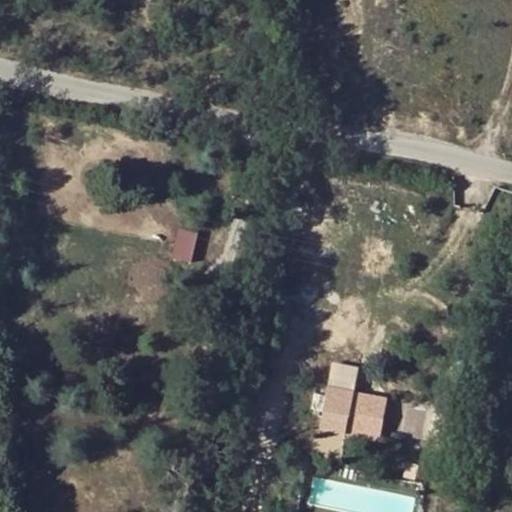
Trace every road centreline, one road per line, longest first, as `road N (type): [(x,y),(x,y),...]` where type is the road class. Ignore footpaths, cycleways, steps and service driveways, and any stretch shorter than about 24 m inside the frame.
road 1 (unclassified): [(511,183),(312,125),(0,66)]
road 2 (track): [(479,176),(511,59)]
